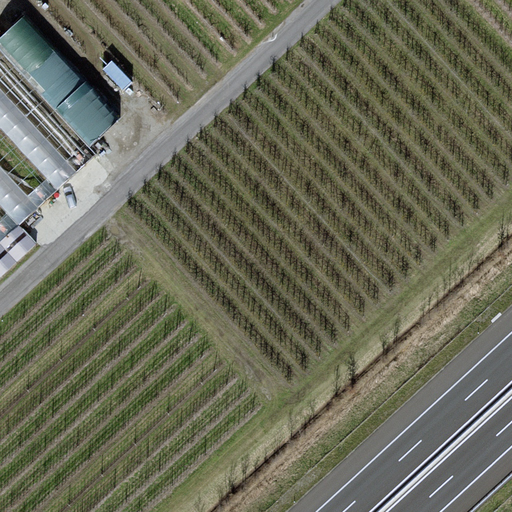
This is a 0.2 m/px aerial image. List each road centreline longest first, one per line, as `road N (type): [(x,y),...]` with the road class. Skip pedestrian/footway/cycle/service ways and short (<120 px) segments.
road 1 (unclassified): [(324,0),(0,304)]
road 2 (motorway): [(511,356),(342,511)]
road 3 (motorway): [(413,511),(511,421)]
